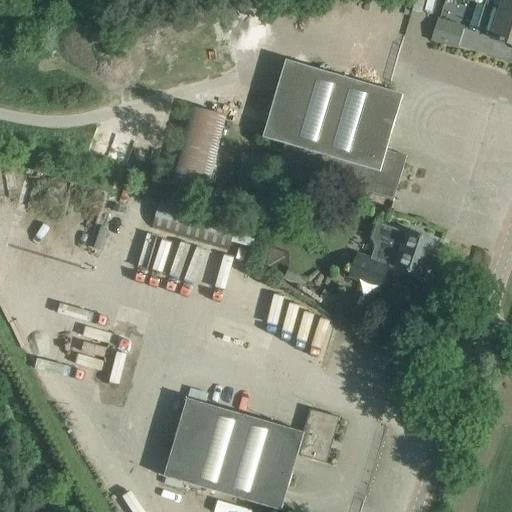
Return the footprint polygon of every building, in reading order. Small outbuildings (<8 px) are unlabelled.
[(511,0),(486,0),(485,5),(511,13),(511,0)] [(438,19),(431,42),(458,50),(459,47),(465,49),(484,54),(489,38),(511,45),(511,13),(485,5),(476,33),(465,29),(466,28),(438,19)] [(287,62),(268,123),(385,158),(403,96),(287,62)] [(190,107),(170,183),(203,191),(222,113),(190,107)] [(385,158),(268,123),(264,138),(285,144),(278,168),(394,202),(394,199),(392,198),(403,163),(385,158)] [(243,151),(237,198),(263,200),(269,155),(243,151)] [(153,225),(230,249),(238,226),(161,202),(153,225)] [(408,234),(383,225),(378,239),(383,241),(376,261),(358,255),(349,277),(381,288),(388,270),(396,272),(397,269),(423,278),(435,243),(409,233),(408,234)] [(303,434),(188,400),(165,477),(282,511),(298,456),(327,464),(340,418),(310,409),(303,434)]
